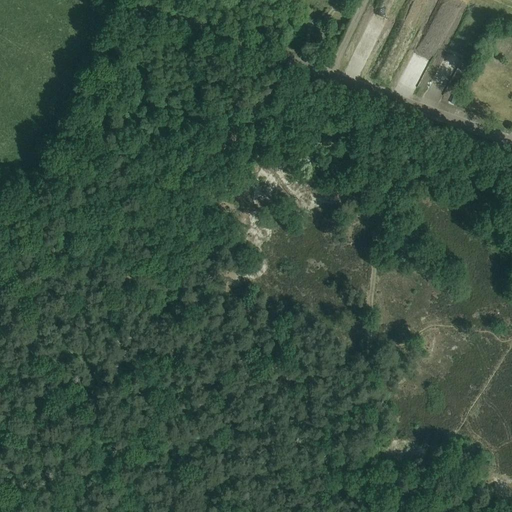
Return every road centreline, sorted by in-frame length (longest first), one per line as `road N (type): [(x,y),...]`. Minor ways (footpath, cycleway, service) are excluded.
road 1 (tertiary): [(511,142),(120,0)]
road 2 (track): [(381,511),(370,346),(384,132),(396,99)]
